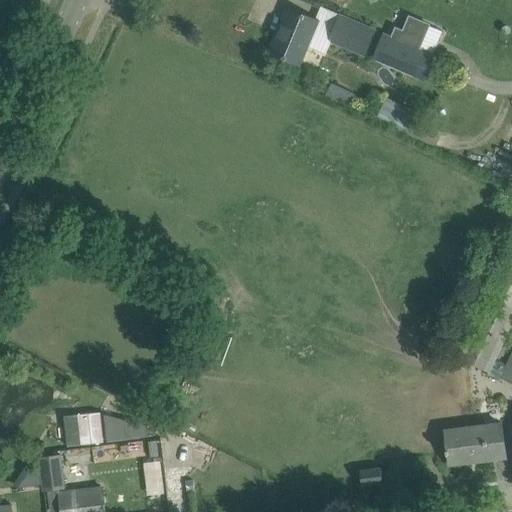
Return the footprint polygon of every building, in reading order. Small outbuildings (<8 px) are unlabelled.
[(277,36),(270,53),(288,61),(298,65),(307,45),(326,53),(331,41),(365,56),(377,30),(340,14),(334,28),(315,20),(307,17),(289,9),(288,10),(290,11),(280,37),(277,36)] [(385,36),(376,58),(423,78),(433,56),(443,31),(429,25),(410,17),(404,32),(396,29),(392,39),(387,37),(385,36)] [(385,97),(376,119),(405,132),(415,111),(385,97)] [(511,246),(458,357),(488,371),(511,321),(511,246)] [(511,355),(502,377),(511,382),(511,355)] [(127,422),(102,416),(105,443),(129,440),(127,422)] [(506,456),(504,437),(502,426),(446,434),(450,464),(451,464),(450,460),(475,456),(475,460),(506,456)] [(39,460),(42,490),(62,488),(59,458),(39,460)] [(360,471),(362,486),(383,483),(381,468),(360,471)] [(105,511),(104,500),(102,488),(59,494),(61,511),(105,511)]
